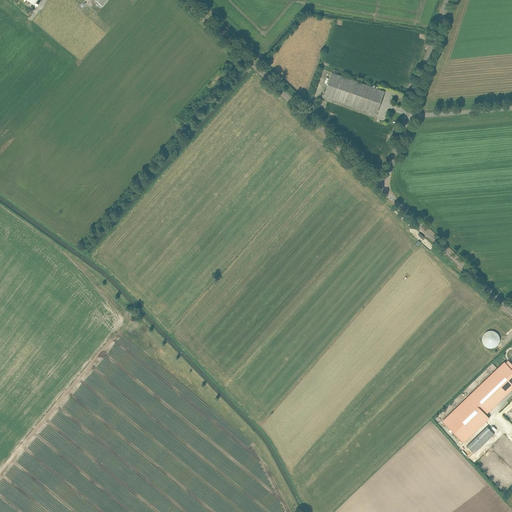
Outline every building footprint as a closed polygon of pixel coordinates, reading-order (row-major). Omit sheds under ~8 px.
[(95,0),(92,4),(100,11),(109,0),(95,0)] [(332,73),(323,97),(376,115),(385,91),(332,73)] [(483,336),(482,337),(482,338),(482,339),(482,340),(482,341),(482,342),(483,343),(483,344),(484,345),(484,346),(485,346),(485,347),(486,347),(487,347),(487,348),(488,348),(489,348),(490,348),(491,348),(492,348),(493,348),(494,348),(495,347),(496,347),(497,346),(497,345),(498,345),(498,344),(499,344),(499,343),(499,342),(499,341),(500,341),(500,340),(500,339),(500,338),(499,338),(499,337),(499,336),(499,335),(498,335),(498,334),(497,333),(496,332),(495,332),(494,331),(493,331),(492,331),(491,331),(490,331),(489,331),(488,331),(487,331),(487,332),(486,332),(485,332),(485,333),(484,334),(483,335),(483,336)] [(485,415),(511,389),(511,370),(505,363),(504,362),(468,397),(443,421),(463,443),(489,419),(485,415)] [(487,427),(467,446),(474,454),(494,434),(487,427)]
